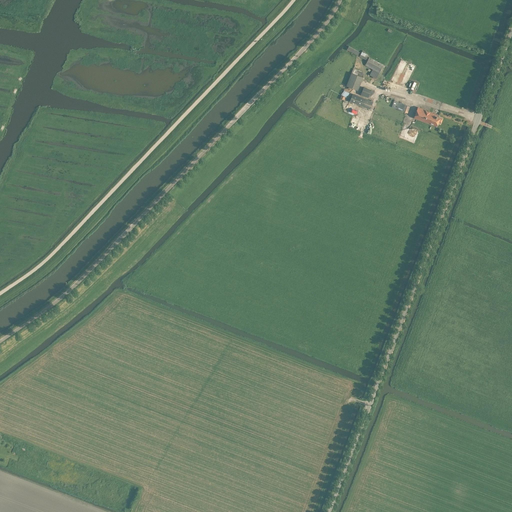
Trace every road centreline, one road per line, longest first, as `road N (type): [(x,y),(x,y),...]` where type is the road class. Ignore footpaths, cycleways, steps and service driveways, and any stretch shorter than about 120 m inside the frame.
road 1 (unclassified): [(328,511),(511,29)]
road 2 (unclassified): [(0,341),(88,272),(341,0)]
road 3 (track): [(0,293),(46,259),(293,0)]
